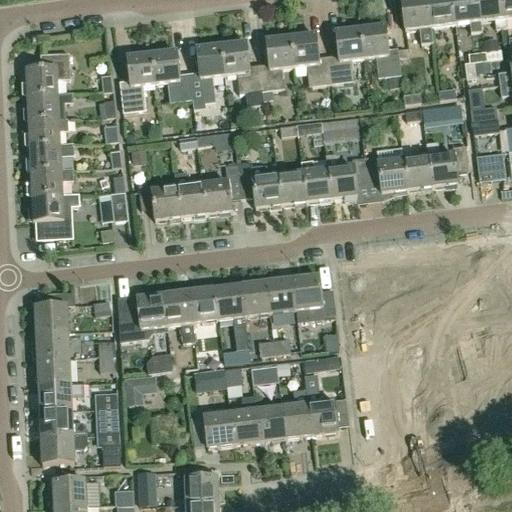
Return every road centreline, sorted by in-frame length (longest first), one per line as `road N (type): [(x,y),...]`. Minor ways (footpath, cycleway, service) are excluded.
road 1 (residential): [(2,280),(287,254),(318,234),(495,213),(511,219)]
road 2 (residential): [(250,511),(250,503),(372,485)]
road 3 (residential): [(14,511),(3,472),(0,385)]
